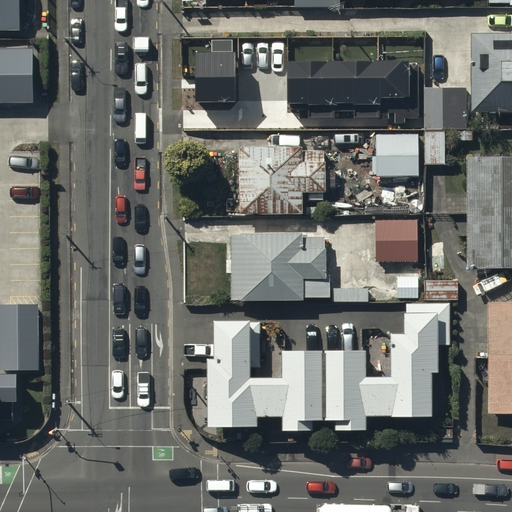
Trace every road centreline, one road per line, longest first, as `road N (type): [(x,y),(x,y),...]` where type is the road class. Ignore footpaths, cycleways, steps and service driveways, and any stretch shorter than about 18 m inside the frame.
road 1 (tertiary): [(112,0),(118,501)]
road 2 (trunk): [(118,501),(511,508)]
